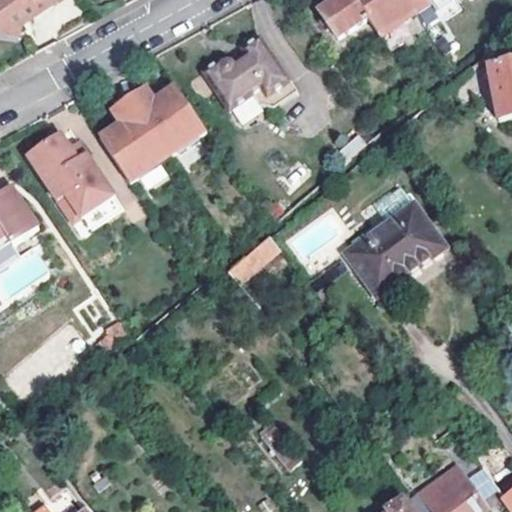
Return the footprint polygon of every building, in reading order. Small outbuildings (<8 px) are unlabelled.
[(0,0),(0,33),(13,36),(16,20),(21,17),(29,11),(31,14),(51,1),(50,0),(0,0)] [(336,45),(368,22),(353,0),(343,0),(318,17),(336,45)] [(406,22),(415,16),(404,0),(353,0),(368,22),(380,40),(387,35),(390,37),(407,26),(406,22)] [(404,0),(415,16),(416,18),(437,4),(434,0),(404,0)] [(229,113),(253,97),(262,91),(267,100),(291,84),(260,37),(242,50),(245,55),(235,62),(232,64),(230,63),(227,63),(225,63),(222,65),(220,61),(202,73),(229,113)] [(511,68),(487,73),(488,80),(490,93),(496,126),(511,123),(511,68)] [(490,93),(488,80),(481,80),(483,94),(490,93)] [(298,94),(291,84),(267,100),(262,91),(253,97),(260,107),(275,110),(298,94)] [(101,140),(132,186),(208,135),(177,89),(159,101),(156,103),(147,90),(113,112),(122,126),(101,140)] [(62,134),(29,157),(58,202),(67,196),(83,219),(117,197),(89,156),(80,161),(72,149),(62,134)] [(81,144),(72,149),(80,161),(89,156),(81,144)] [(0,242),(8,237),(14,246),(40,229),(12,187),(0,195),(0,242)] [(389,231),(348,259),(379,303),(401,287),(446,255),(403,194),(377,213),(389,231)] [(67,196),(58,202),(75,225),(83,219),(67,196)] [(117,197),(83,219),(92,231),(125,209),(117,197)] [(227,278),(241,294),(283,258),(270,242),(227,278)] [(401,287),(379,303),(389,316),(410,300),(401,287)] [(460,388),(420,418),(433,435),(473,404),(460,388)] [(417,511),(511,511),(511,509),(480,464),(417,511)] [(405,503),(390,511),(410,511),(406,504),(405,503)]
